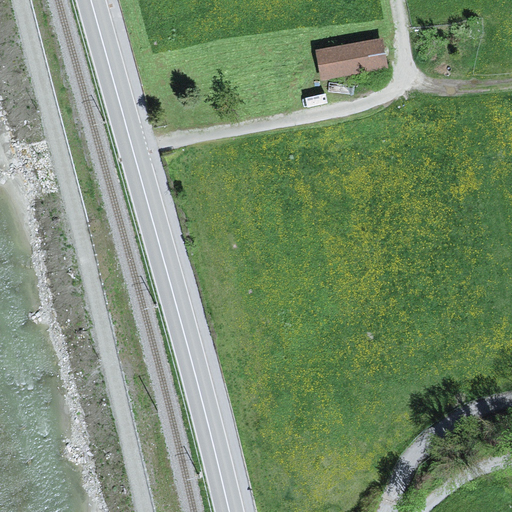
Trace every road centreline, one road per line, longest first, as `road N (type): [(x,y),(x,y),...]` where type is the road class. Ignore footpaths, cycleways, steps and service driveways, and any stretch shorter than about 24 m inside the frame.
road 1 (track): [(24,0),(126,338),(165,511)]
road 2 (secondary): [(228,511),(132,147)]
road 3 (residential): [(394,0),(407,74),(383,100),(132,147)]
road 4 (secondary): [(132,147),(91,0)]
